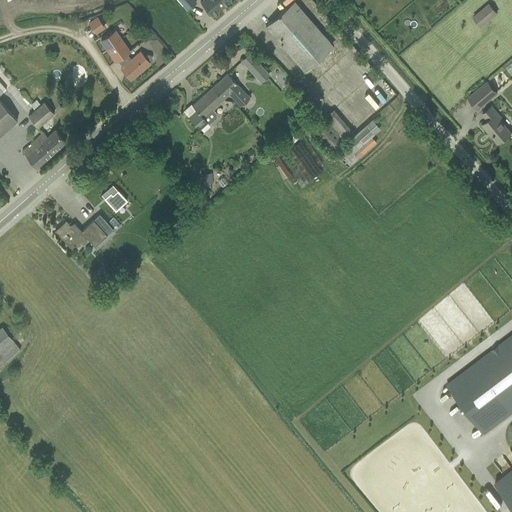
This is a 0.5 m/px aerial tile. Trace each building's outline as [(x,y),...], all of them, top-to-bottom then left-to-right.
[(178,0),(187,10),(197,1),(195,0),(178,0)] [(202,0),(201,1),(212,15),(229,0),(202,0)] [(332,47),(293,2),(265,26),(305,71),(332,47)] [(473,17),(481,27),(498,13),(489,3),(473,17)] [(87,22),(95,34),(105,28),(97,16),(87,22)] [(118,61),(127,54),(131,51),(116,30),(101,40),(116,61),(117,60),(118,61)] [(132,59),(127,54),(118,61),(122,66),(120,68),(130,80),(150,63),(149,62),(151,61),(152,60),(152,58),(152,56),(150,55),(149,55),(147,55),(146,55),(145,57),(141,52),(140,52),(132,59)] [(242,60),(251,71),(254,74),(262,67),(249,53),(242,60)] [(228,73),(212,88),(223,100),(229,94),(240,106),(250,98),(238,85),(239,85),(228,73)] [(497,93),(487,81),(468,97),(478,109),(497,93)] [(217,112),(214,109),(220,103),(220,102),(223,100),(212,88),(192,106),(196,110),(189,117),(200,129),(208,122),(209,124),(216,117),(217,112)] [(0,134),(1,134),(17,119),(16,118),(0,99),(0,134)] [(38,127),(54,113),(58,110),(54,105),(50,108),(44,102),(28,116),(38,127)] [(492,106),(482,114),(488,120),(482,125),(488,132),(489,131),(498,142),(511,132),(500,120),(502,119),(492,106)] [(334,151),(345,142),(327,121),(313,133),(315,135),(327,149),(329,148),(333,152),(334,151)] [(367,125),(356,134),(335,153),(347,167),(377,142),(372,136),(374,134),(367,125)] [(287,148),(306,131),(301,126),(282,142),(287,148)] [(37,167),(51,154),(65,142),(55,130),(47,137),(43,132),(22,151),(37,167)] [(317,171),(307,142),(285,150),(296,179),(317,171)] [(210,176),(201,177),(198,178),(198,185),(203,184),(203,188),(211,187),(210,184),(210,176)] [(100,194),(114,210),(125,200),(111,185),(100,194)] [(77,232),(66,220),(55,230),(71,248),(75,245),(78,248),(89,239),(95,245),(113,228),(100,213),(82,230),(81,229),(77,232)] [(124,250),(116,256),(121,262),(129,256),(124,250)] [(106,269),(98,276),(103,283),(112,275),(107,270),(106,269)] [(0,366),(21,349),(2,326),(0,327),(0,366)] [(511,337),(449,386),(482,431),(511,408),(511,337)] [(502,472),(511,464),(511,452),(510,449),(494,462),(502,472)] [(511,468),(495,481),(511,503),(511,468)] [(489,487),(497,499),(501,496),(493,484),(489,487)] [(489,487),(485,490),(492,502),(496,500),(489,487)]
